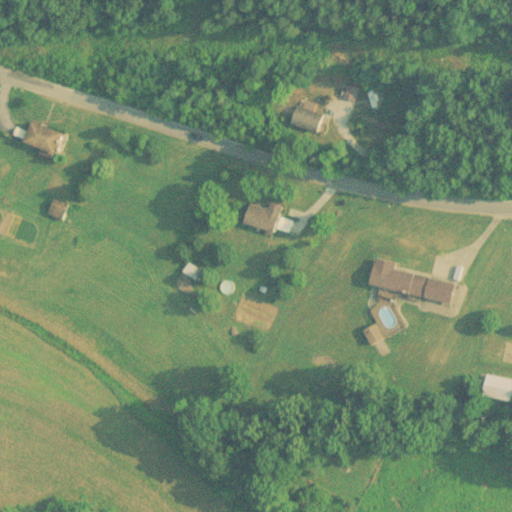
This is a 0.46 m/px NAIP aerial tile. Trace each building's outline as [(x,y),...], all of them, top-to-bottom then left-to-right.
[(327,116),(298,107),(292,126),(321,135),(327,116)] [(39,156),(55,160),(62,134),(30,124),(24,146),(41,150),(39,156)] [(62,221),(69,206),(55,200),(48,215),(62,221)] [(244,225),(275,234),(283,208),(269,204),(268,210),(250,205),(244,225)] [(452,303),(456,283),(395,270),(396,263),(376,259),(370,285),(452,303)] [(482,394),(510,402),(511,394),(511,380),(487,374),(482,394)]
